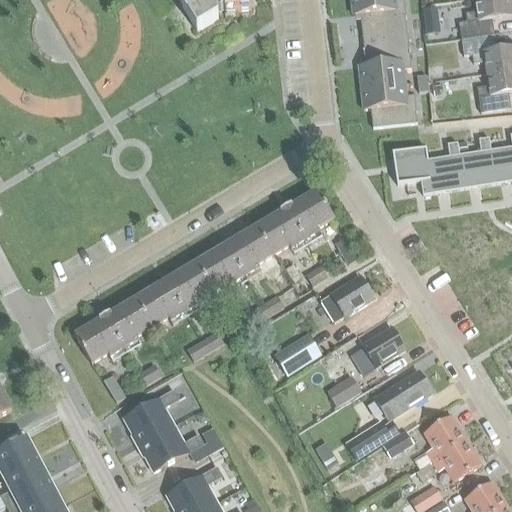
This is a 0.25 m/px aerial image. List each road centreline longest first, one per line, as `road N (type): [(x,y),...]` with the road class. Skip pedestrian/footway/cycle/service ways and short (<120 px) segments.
road 1 (residential): [(511,444),(326,143)]
road 2 (residential): [(25,322),(326,143)]
road 3 (residential): [(124,511),(25,322)]
road 4 (residential): [(326,143),(309,0)]
